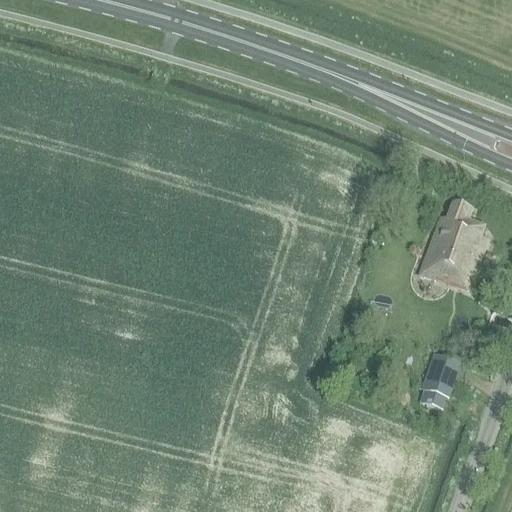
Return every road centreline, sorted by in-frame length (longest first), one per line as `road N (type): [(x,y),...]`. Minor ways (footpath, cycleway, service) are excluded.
road 1 (primary): [(89,0),(303,67),(511,152)]
road 2 (unclassified): [(457,511),(511,363)]
